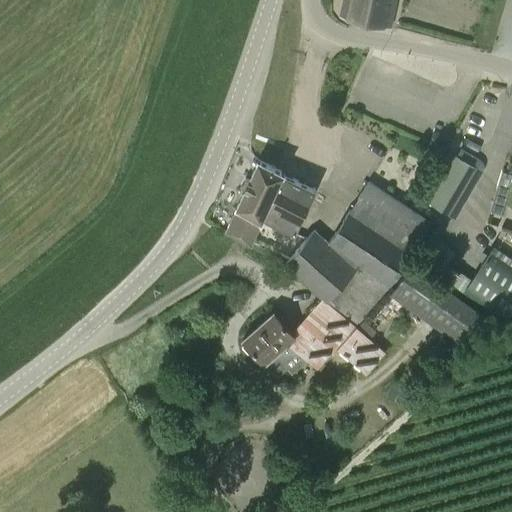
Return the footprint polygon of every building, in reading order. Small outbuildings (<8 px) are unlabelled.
[(342,0),(339,16),(391,27),(396,0),(342,0)] [(422,199),(454,218),(482,170),(483,168),(484,165),(483,163),(482,161),(481,160),(460,149),(456,156),(449,152),(422,199)] [(257,160),(247,181),(240,178),(238,184),(245,187),(235,208),(236,208),(225,230),(251,242),(261,220),(262,221),(263,219),(282,173),(283,172),(257,160)] [(507,202),(511,203),(511,173),(501,170),(496,188),(497,189),(491,210),(504,214),(507,202)] [(282,173),(263,219),(294,233),(315,188),(282,173)] [(350,321),(355,325),(389,285),(430,223),(367,181),(327,242),(312,229),(283,264),(323,299),(336,309),(350,321)] [(418,254),(442,270),(455,250),(440,240),(431,235),(418,254)] [(461,294),(502,321),(511,311),(511,265),(488,250),(461,294)] [(443,321),(459,297),(412,263),(395,286),(443,321)] [(365,374),(385,351),(355,325),(350,321),(336,309),(323,299),(293,334),(273,312),(242,339),(244,342),(241,345),(248,353),(251,349),(263,363),(264,362),(276,376),(287,367),(292,373),(306,360),(316,368),(335,347),(365,374)] [(489,319),(472,306),(455,330),(472,342),(489,319)]
